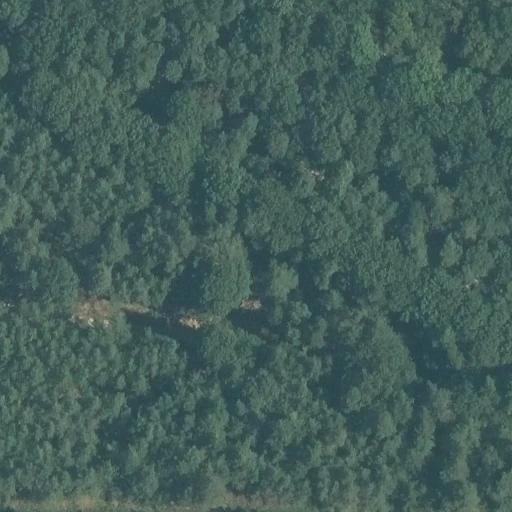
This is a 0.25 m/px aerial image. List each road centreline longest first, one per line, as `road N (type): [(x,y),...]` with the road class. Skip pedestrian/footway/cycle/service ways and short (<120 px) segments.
road 1 (track): [(511,348),(0,79)]
road 2 (track): [(0,308),(511,390)]
road 3 (tertiary): [(511,109),(285,0)]
